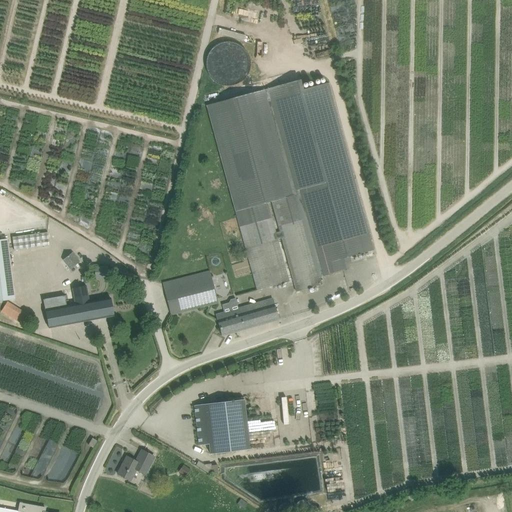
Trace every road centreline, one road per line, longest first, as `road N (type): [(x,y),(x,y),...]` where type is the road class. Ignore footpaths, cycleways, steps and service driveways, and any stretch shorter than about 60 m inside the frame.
road 1 (unclassified): [(79,511),(119,423),(173,372),(328,315),(382,286),(511,188)]
road 2 (unknown): [(0,192),(137,280),(173,372)]
